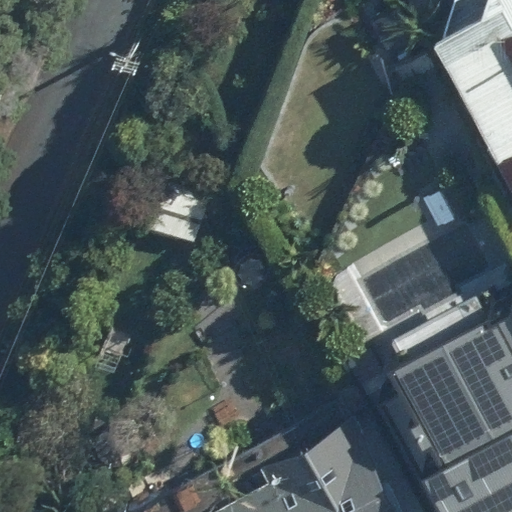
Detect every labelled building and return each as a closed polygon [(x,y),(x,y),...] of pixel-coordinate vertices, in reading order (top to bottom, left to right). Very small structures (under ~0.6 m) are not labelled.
[(511,1),(450,32),(511,157),(511,1)] [(249,247),(200,231),(211,198),(163,183),(121,314),(169,329),(187,272),(236,288),(249,247)] [(484,240),(449,221),(416,285),(452,303),(484,240)] [(384,366),(427,451),(439,445),(473,511),(511,511),(511,274),(401,331),(411,352),(384,366)] [(121,325),(108,349),(127,359),(140,335),(121,325)] [(411,511),(361,414),(274,458),(285,477),(217,511),(411,511)]
